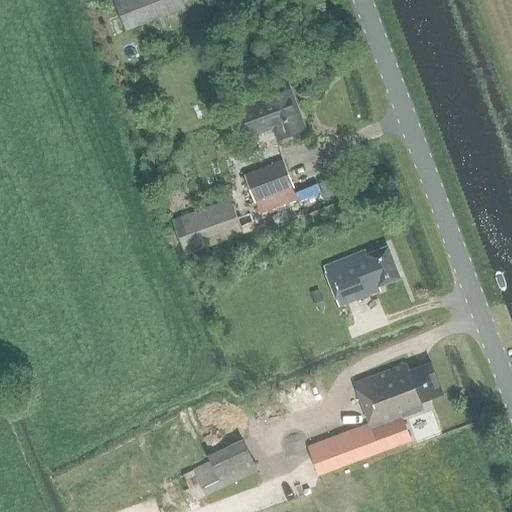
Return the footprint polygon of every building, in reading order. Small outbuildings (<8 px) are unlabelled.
[(180,0),(114,0),(112,1),(124,31),(184,7),(180,0)] [(263,101),(240,109),(250,135),(272,127),(277,139),(303,129),(288,90),(262,100),(263,101)] [(292,187),(282,161),(244,176),(254,202),(292,187)] [(184,255),(242,234),(230,200),(171,220),(184,255)] [(387,247),(366,255),(364,251),(322,266),(338,306),(380,291),(378,286),(399,278),(387,247)] [(368,423),(308,446),(318,474),(409,440),(401,417),(422,409),(420,402),(442,394),(430,362),(408,371),(406,364),(354,384),(368,423)] [(206,456),(209,462),(193,469),(206,496),(257,471),(242,439),(206,456)] [(204,495),(192,470),(182,474),(194,500),(204,495)]
